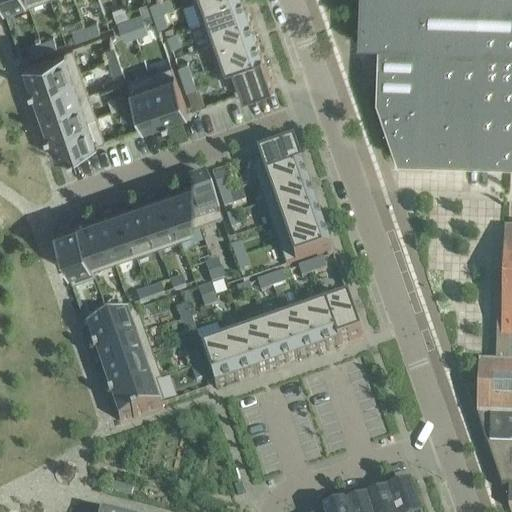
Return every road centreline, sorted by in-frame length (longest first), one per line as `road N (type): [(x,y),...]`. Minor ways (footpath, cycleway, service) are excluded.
road 1 (residential): [(445,442),(329,106)]
road 2 (residential): [(329,106),(56,200)]
road 3 (residential): [(275,511),(279,495),(445,442)]
